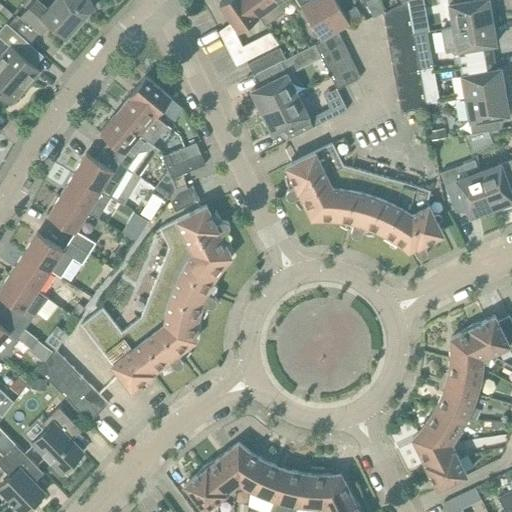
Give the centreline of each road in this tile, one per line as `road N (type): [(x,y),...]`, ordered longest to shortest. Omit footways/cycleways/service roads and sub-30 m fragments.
road 1 (residential): [(295,275),(153,1)]
road 2 (residential): [(0,209),(62,104),(153,1)]
road 3 (unclassified): [(90,511),(177,428),(253,377)]
road 4 (unclassified): [(390,315),(511,252)]
road 5 (unclassified): [(295,275),(257,305),(246,344),(253,377)]
